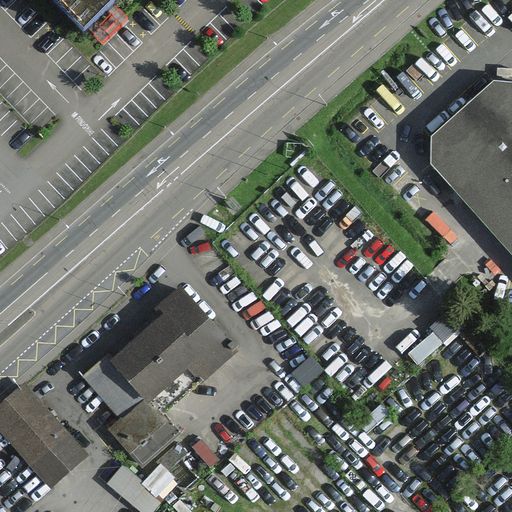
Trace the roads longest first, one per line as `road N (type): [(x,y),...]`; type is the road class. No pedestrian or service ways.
road 1 (primary): [(386,0),(0,338)]
road 2 (unknown): [(511,64),(485,63),(467,73),(415,126),(415,153),(511,264)]
